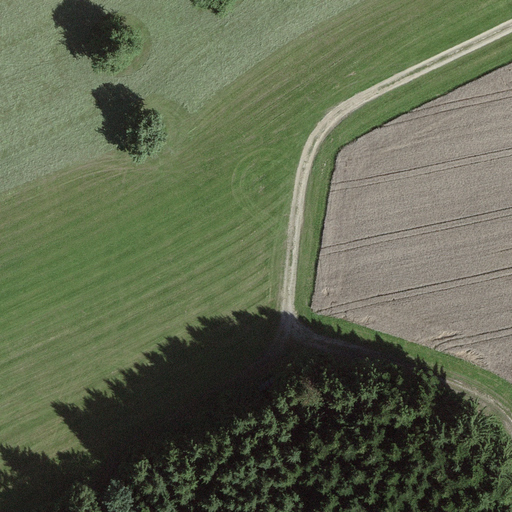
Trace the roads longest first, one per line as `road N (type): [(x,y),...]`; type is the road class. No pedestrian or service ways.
road 1 (track): [(511,22),(355,98),(316,135),(284,321),(260,365),(114,461),(45,492)]
road 2 (track): [(284,321),(424,374),(487,410),(511,435)]
